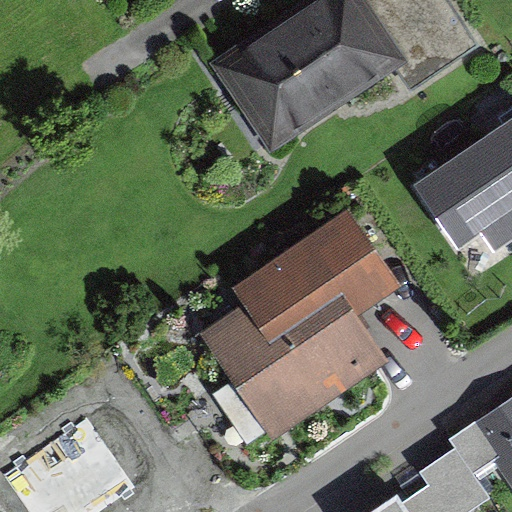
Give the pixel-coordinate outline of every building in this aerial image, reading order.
[(307,0),(214,53),(267,147),(413,64),(464,35),(444,0),(307,0)] [(511,118),(419,178),(462,243),(487,227),(500,246),(511,238),(511,118)] [(236,280),(252,303),(210,333),(283,436),(375,370),(332,310),(364,289),(400,264),(356,199),(236,280)] [(511,400),(480,422),(511,469),(511,400)] [(398,484),(358,511),(461,511),(439,480),(409,501),(398,484)]
